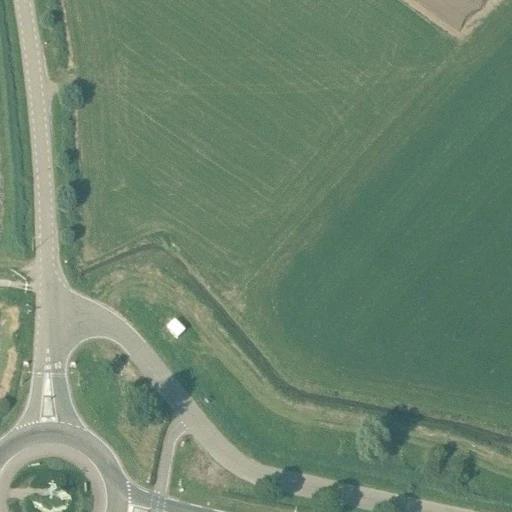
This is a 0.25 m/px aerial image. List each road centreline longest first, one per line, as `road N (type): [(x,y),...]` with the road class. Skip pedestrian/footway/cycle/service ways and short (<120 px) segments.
road 1 (unclassified): [(51,303),(124,332),(229,457),(443,511)]
road 2 (tertiary): [(51,303),(19,0)]
